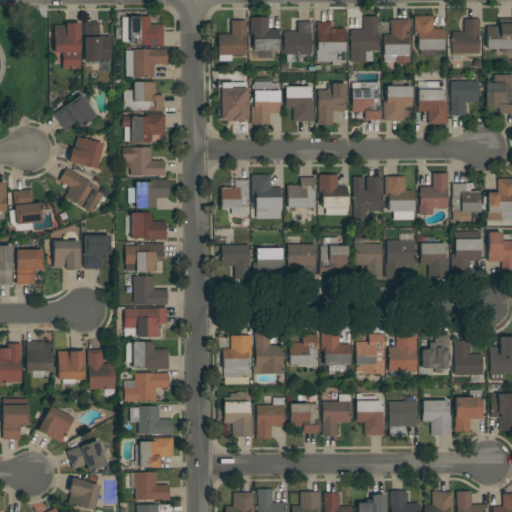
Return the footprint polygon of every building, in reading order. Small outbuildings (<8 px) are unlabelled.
[(432,16),(432,29),(442,29),(442,50),(436,50),(436,57),(422,57),(421,50),(417,50),(417,36),(413,36),(413,16),(432,16)] [(124,18),(128,18),(128,17),(149,17),(149,25),(163,25),(162,45),(143,45),(143,43),(121,42),(121,20),(124,18)] [(378,17),(378,22),(377,22),(377,51),(373,51),(372,62),(349,62),(349,30),(362,30),(362,17),(378,17)] [(267,18),(268,30),(277,29),(278,35),(278,43),(277,43),(277,51),(252,51),(252,40),(251,40),(251,36),(249,36),(249,18),(267,18)] [(409,19),(409,41),(407,41),(407,54),(408,54),(408,65),(395,65),(395,62),(383,62),(383,57),(382,57),(382,35),(389,35),(389,19),(409,19)] [(463,32),(463,19),(479,19),(479,25),(478,25),(478,54),(461,54),(461,55),(451,56),(451,33),(463,32)] [(511,19),(511,49),(486,50),(486,27),(499,26),(498,19),(511,19)] [(230,21),(245,21),(245,25),(244,25),(245,55),(230,55),(230,61),(218,61),(217,35),(230,34),(230,21)] [(110,61),(83,62),(82,23),(98,22),(98,37),(109,36),(110,61)] [(297,32),(297,22),(310,22),(310,33),(310,37),(311,37),(311,42),(310,42),(310,55),(295,55),(295,62),(283,62),(283,55),(282,55),(283,52),(281,52),(281,47),(282,47),(282,32),(297,32)] [(330,22),(331,29),(343,29),(344,61),(339,61),(339,66),(331,66),(331,62),(315,62),(315,23),(330,22)] [(61,53),(53,53),(53,26),(65,26),(65,24),(79,24),(79,40),(79,69),(61,69),(61,53)] [(153,64),(153,77),(132,78),(132,77),(124,77),(124,50),(132,50),(162,49),(166,49),(166,64),(153,64)] [(511,75),(511,114),(498,114),(498,106),(497,106),(497,109),(484,109),(484,84),(493,84),(493,76),(511,75)] [(232,81),(232,83),(245,83),(246,102),(247,102),(247,108),(246,108),(246,121),(242,121),(241,123),(236,123),(236,122),(227,122),(227,120),(220,120),(220,119),(218,119),(218,117),(216,115),(216,111),(218,109),(218,99),(217,98),(216,81),(232,81)] [(382,102),(385,102),(385,87),(391,87),(391,81),(402,81),(402,87),(411,87),(411,107),(403,107),(403,121),(382,121),(382,102)] [(448,117),(448,111),(450,111),(449,82),(477,81),(477,102),(464,103),(464,116),(448,117)] [(155,82),(155,95),(163,95),(163,111),(148,111),(148,110),(133,110),(133,109),(122,109),(122,90),(132,90),(132,82),(155,82)] [(250,125),(250,106),(252,106),(252,102),(250,102),(250,97),(252,97),(252,92),(251,92),(251,85),(253,85),(253,82),(271,82),(271,83),(278,83),(278,91),(278,112),(269,112),(269,125),(250,125)] [(417,91),(426,91),(426,82),(443,82),(443,90),(443,105),(446,105),(446,125),(427,125),(427,111),(417,111),(417,91)] [(378,106),(380,106),(380,120),(363,120),(363,113),(350,113),(350,90),(352,90),(352,84),(359,84),(359,83),(378,83),(378,106)] [(332,111),(332,125),(317,125),(317,90),(330,90),(330,84),(346,84),(346,92),(344,92),(345,111),(332,111)] [(309,87),(309,102),(313,102),(313,121),(292,122),(292,108),(284,108),(284,87),(309,87)] [(95,117),(79,128),(75,122),(63,130),(52,113),(80,94),(95,117)] [(164,135),(150,135),(150,143),(130,143),(129,128),(121,128),(121,117),(131,117),(131,118),(145,118),(145,114),(164,114),(164,135)] [(71,148),(73,148),(76,137),(102,144),(95,169),(83,166),(67,162),(71,148)] [(150,161),(163,161),(164,176),(158,176),(129,176),(129,162),(121,162),(121,148),(150,148),(150,161)] [(79,175),(78,176),(98,188),(96,192),(101,195),(90,214),(81,208),(81,207),(64,197),(69,187),(58,181),(65,168),(79,175)] [(431,187),(431,174),(447,174),(447,178),(446,178),(446,208),(431,208),(431,216),(417,216),(417,207),(419,207),(419,187),(431,187)] [(270,175),(270,188),(280,188),(280,219),(255,219),(255,205),(251,205),(251,175),(270,175)] [(337,175),(337,187),(346,187),(347,208),(321,208),(321,198),(320,198),(320,194),(318,194),(317,175),(337,175)] [(314,177),(315,191),(313,191),(314,207),(286,208),(286,185),(299,185),(299,178),(314,177)] [(365,212),(365,221),(352,221),(352,210),(352,193),(351,178),(363,177),(363,191),(366,191),(365,177),(380,177),(380,182),(380,211),(365,212)] [(404,177),(404,191),(412,191),(412,220),(392,219),(392,211),(387,211),(387,197),(384,197),(384,177),(404,177)] [(167,179),(167,198),(155,198),(155,209),(134,208),(134,207),(131,207),(131,203),(127,203),(127,189),(134,189),(134,182),(150,183),(150,179),(167,179)] [(511,179),(511,220),(486,221),(486,192),(496,192),(496,179),(511,179)] [(247,180),(248,214),(230,214),(230,209),(220,209),(219,188),(234,188),(234,180),(247,180)] [(464,184),(465,191),(479,191),(479,212),(470,213),(470,220),(453,220),(453,213),(451,213),(450,199),(451,199),(451,184),(464,184)] [(31,189),(32,203),(40,203),(42,222),(15,225),(12,191),(31,189)] [(165,240),(144,240),(144,238),(130,239),(129,213),(150,213),(151,222),(165,222),(165,240)] [(511,274),(501,274),(501,262),(487,262),(487,232),(500,232),(500,241),(511,241),(511,274)] [(109,235),(109,255),(102,255),(102,269),(83,269),(82,235),(109,235)] [(347,268),(333,268),(333,276),(318,276),(318,262),(319,262),(319,246),(322,246),(322,237),(337,237),(337,246),(347,246),(347,268)] [(479,239),(480,260),(469,260),(469,274),(450,274),(450,254),(454,254),(454,240),(479,239)] [(78,241),(78,254),(79,254),(79,270),(64,270),(64,268),(52,268),(52,241),(78,241)] [(413,241),(413,267),(401,267),(401,280),(384,280),(384,265),(385,265),(385,241),(413,241)] [(163,244),(163,258),(155,258),(155,271),(125,271),(125,264),(124,264),(124,247),(136,247),(136,244),(163,244)] [(381,244),(381,279),(366,279),(366,265),(353,265),(353,244),(381,244)] [(445,244),(445,258),(447,258),(447,278),(427,278),(427,265),(419,265),(419,244),(445,244)] [(220,266),(220,245),(248,245),(249,280),(234,280),(233,266),(220,266)] [(314,245),(314,277),(301,277),(301,268),(286,268),(286,245),(314,245)] [(0,285),(0,246),(10,246),(10,269),(12,269),(12,285),(0,285)] [(281,248),(281,269),(270,269),(270,281),(251,282),(251,263),(255,263),(255,248),(281,248)] [(41,250),(41,270),(33,270),(34,284),(15,284),(15,250),(41,250)] [(132,305),(132,276),(153,277),(153,290),(166,290),(166,305),(132,305)] [(165,308),(166,324),(158,324),(158,337),(123,337),(123,309),(165,308)] [(282,361),(283,361),(283,374),(252,374),(253,366),(254,366),(254,338),(253,338),(253,332),(269,332),(269,345),(282,345),(282,361)] [(323,366),(323,351),(320,351),(320,332),(338,332),(338,345),(349,345),(349,366),(323,366)] [(384,374),(363,374),(363,373),(355,373),(355,342),(367,342),(367,334),(383,334),(384,374)] [(387,371),(387,347),(395,347),(395,334),(416,334),(416,372),(387,371)] [(222,349),(230,349),(230,336),(250,335),(251,355),(247,355),(247,369),(243,369),(243,377),(223,378),(222,349)] [(301,343),(301,335),(317,335),(317,348),(316,348),(316,365),(312,365),(312,370),(298,371),(298,365),(289,365),(288,343),(301,343)] [(447,354),(447,373),(434,373),(434,368),(420,368),(420,351),(422,351),(422,350),(428,350),(428,342),(433,342),(433,335),(448,335),(448,354),(447,354)] [(511,373),(502,373),(502,381),(490,381),(490,373),(489,373),(489,347),(498,347),(498,337),(511,337),(511,373)] [(453,375),(453,341),(468,341),(468,355),(481,354),(482,375),(453,375)] [(51,371),(25,371),(25,342),(42,342),(43,344),(51,344),(51,371)] [(168,369),(146,370),(146,367),(132,368),(131,342),(152,342),(152,350),(167,350),(168,369)] [(20,383),(5,383),(5,390),(0,390),(0,349),(6,349),(6,344),(20,344),(20,383)] [(102,350),(102,364),(114,364),(114,389),(88,390),(88,365),(87,365),(86,350),(102,350)] [(84,351),(84,367),(83,367),(83,379),(74,379),(74,385),(62,385),(62,380),(57,380),(56,351),(84,351)] [(123,381),(134,381),(133,373),(168,373),(168,388),(154,388),(154,402),(123,402),(123,381)] [(482,419),(469,419),(469,432),(453,432),(453,426),(454,426),(454,398),(469,398),(468,390),(481,390),(482,419)] [(363,436),(363,422),(355,422),(355,401),(356,401),(356,393),(361,393),(361,396),(376,396),(376,401),(380,401),(381,416),(384,416),(384,436),(363,436)] [(349,422),(336,423),(336,436),(321,436),(320,431),(321,431),(321,402),(338,402),(337,395),(349,394),(349,422)] [(511,431),(498,431),(498,418),(489,418),(489,394),(511,394),(511,431)] [(416,427),(403,427),(403,437),(387,437),(387,401),(403,401),(403,397),(413,397),(413,401),(416,401),(416,427)] [(272,405),(272,398),(283,398),(283,426),(270,426),(270,440),(255,440),(255,434),(255,405),(272,405)] [(27,399),(27,425),(19,425),(19,440),(1,440),(1,406),(2,406),(2,399),(27,399)] [(447,401),(447,415),(450,415),(450,435),(430,435),(430,422),(421,422),(421,401),(447,401)] [(231,437),(231,424),(222,424),(222,402),(248,402),(248,417),(251,417),(251,437),(231,437)] [(316,404),(317,419),(318,419),(318,434),(302,434),(302,426),(289,426),(288,404),(316,404)] [(59,443),(36,431),(49,406),(72,418),(59,443)] [(158,419),(172,419),(172,434),(138,434),(137,422),(129,422),(129,408),(137,408),(137,407),(158,406),(158,419)] [(172,438),(172,457),(159,457),(159,468),(151,468),(138,468),(138,467),(130,467),(130,461),(134,461),(134,446),(138,446),(138,442),(152,442),(152,438),(172,438)] [(65,451),(97,440),(106,465),(87,472),(85,465),(72,469),(65,451)] [(155,486),(168,485),(168,500),(134,501),(134,473),(155,472),(155,486)] [(71,478),(87,482),(87,483),(99,486),(92,511),(66,504),(69,493),(67,492),(71,478)] [(257,511),(257,494),(256,494),(256,490),(271,489),(271,503),(284,503),(284,511),(257,511)] [(389,511),(389,506),(388,506),(388,491),(405,491),(405,504),(418,503),(418,511),(389,511)] [(452,491),(452,511),(423,511),(423,505),(431,505),(431,491),(452,491)] [(471,505),(484,505),(484,511),(455,511),(455,498),(455,492),(470,491),(471,505)] [(290,511),(290,506),(299,506),(299,492),(319,492),(319,511),(290,511)] [(252,493),(252,511),(224,511),(224,506),(232,506),(232,493),(252,493)] [(323,511),(323,494),(338,493),(338,507),(351,507),(351,511),(323,511)] [(511,493),(511,511),(491,511),(491,507),(501,507),(501,494),(511,493)] [(386,511),(356,511),(356,503),(371,503),(371,496),(375,496),(375,495),(381,495),(386,495),(386,511)]
